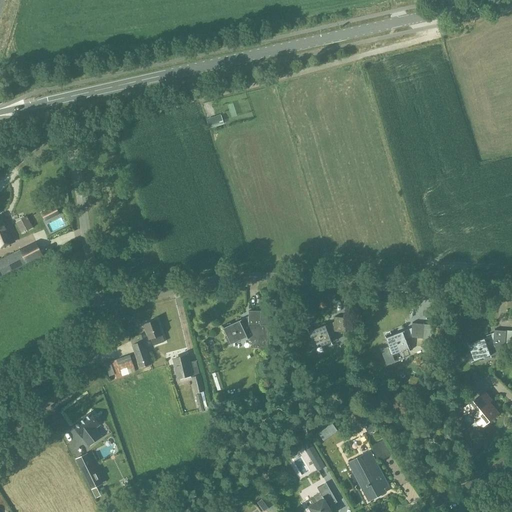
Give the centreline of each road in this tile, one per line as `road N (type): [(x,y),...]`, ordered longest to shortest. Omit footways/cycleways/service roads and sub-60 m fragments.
road 1 (tertiary): [(0,113),(505,0)]
road 2 (unclassified): [(511,296),(251,277),(98,307)]
road 3 (unclassified): [(98,307),(72,134)]
road 4 (unclassified): [(0,437),(85,376),(98,307)]
